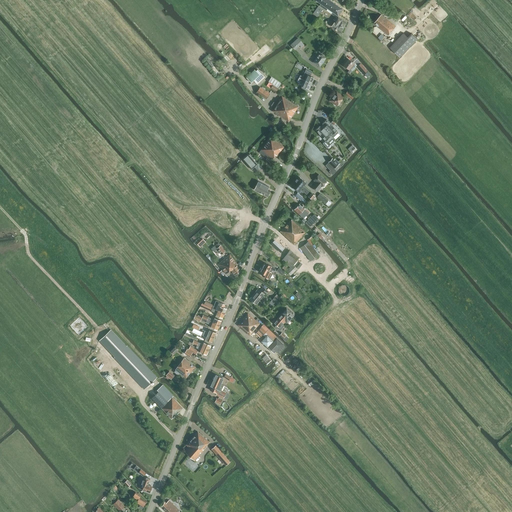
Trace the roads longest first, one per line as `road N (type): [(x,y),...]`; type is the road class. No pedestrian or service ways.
road 1 (tertiary): [(149,511),(319,93),(365,0)]
road 2 (track): [(0,204),(24,232),(30,255),(102,329),(94,340),(142,403),(179,438)]
road 3 (track): [(0,334),(165,473)]
